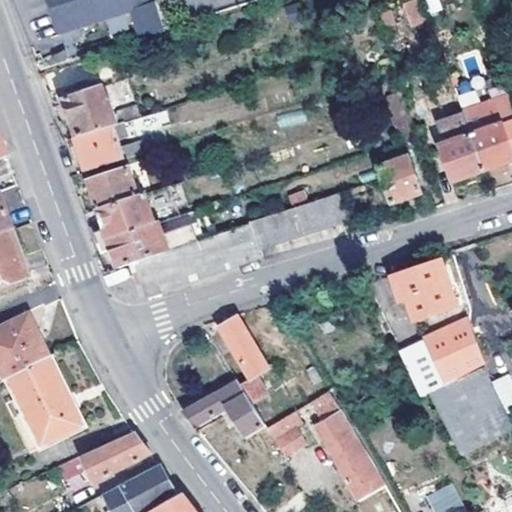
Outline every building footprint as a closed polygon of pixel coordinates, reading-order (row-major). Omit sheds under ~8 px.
[(141,40),(166,33),(162,20),(167,18),(164,10),(159,11),(155,0),(50,0),(61,33),(132,10),(141,40)] [(411,27),(425,20),(415,0),(408,0),(400,4),(411,27)] [(425,0),(429,14),(442,10),(439,0),(425,0)] [(110,34),(132,28),(129,14),(106,19),(110,34)] [(76,136),(116,124),(102,79),(79,86),(81,92),(64,98),(76,136)] [(409,108),(392,114),(402,142),(419,137),(409,108)] [(276,117),(280,129),(305,121),(301,109),(276,117)] [(116,124),(76,136),(73,138),(85,171),(123,159),(117,142),(128,137),(123,122),(116,124)] [(474,140),(485,171),(511,161),(511,147),(504,124),(494,127),(495,133),(474,140)] [(485,171),(474,140),(459,146),(454,131),(437,136),(454,182),(485,171)] [(390,204),(421,193),(409,156),(376,167),(390,204)] [(98,209),(135,197),(125,170),(88,181),(98,209)] [(164,188),(171,209),(181,205),(174,184),(164,188)] [(171,209),(164,188),(140,196),(150,225),(174,217),(171,209)] [(252,222),(261,250),(350,221),(340,192),(252,222)] [(150,225),(140,196),(135,197),(98,209),(106,229),(94,234),(98,244),(150,225)] [(0,232),(9,230),(0,199),(0,232)] [(161,254),(134,263),(138,278),(154,288),(158,291),(262,255),(261,250),(252,222),(161,254)] [(134,263),(161,254),(191,243),(184,225),(154,236),(150,225),(98,244),(102,253),(113,250),(120,268),(122,267),(134,263)] [(9,230),(0,232),(0,284),(26,275),(9,230)] [(401,300),(409,298),(417,320),(455,306),(440,261),(393,276),(401,300)] [(0,373),(3,379),(6,377),(49,356),(27,312),(0,325),(0,373)] [(250,398),(260,392),(282,380),(275,367),(269,370),(240,317),(223,326),(252,379),(242,384),(250,398)] [(429,390),(431,394),(462,454),(507,431),(485,390),(494,385),(471,317),(429,337),(446,382),(429,390)] [(422,399),(431,394),(429,390),(446,382),(429,337),(398,352),(422,399)] [(49,356),(6,377),(34,437),(44,432),(53,427),(58,437),(83,424),(49,356)] [(250,398),(242,384),(238,379),(191,402),(182,406),(190,416),(198,425),(232,408),(249,435),(267,425),(250,398)] [(276,420),(260,392),(250,398),(267,425),(276,420)] [(322,419),(325,424),(318,427),(359,497),(386,482),(353,428),(341,408),(322,419)] [(283,453),(305,439),(294,423),(273,436),(283,453)] [(48,442),(58,437),(53,427),(44,432),(48,442)] [(133,429),(79,455),(91,479),(149,448),(133,429)] [(116,511),(145,511),(176,492),(166,476),(157,461),(104,491),(116,511)] [(83,474),(65,481),(70,493),(88,486),(83,474)] [(452,477),(424,490),(433,511),(462,511),(468,510),(452,477)] [(93,497),(102,511),(116,511),(104,491),(93,497)] [(196,511),(180,491),(176,492),(145,511),(196,511)]
